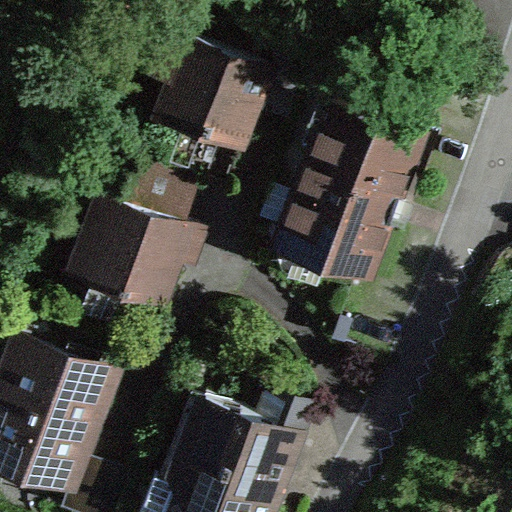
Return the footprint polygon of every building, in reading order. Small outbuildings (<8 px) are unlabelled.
[(272,58),(191,27),(160,108),(241,139),(272,58)] [(332,92),(278,233),(368,268),(388,214),(391,215),(399,195),(397,194),(422,127),(379,111),(374,96),(360,103),(332,92)] [(90,222),(100,226),(85,266),(162,295),(192,216),(105,183),(90,222)] [(20,330),(0,382),(0,447),(74,474),(115,365),(20,330)] [(208,387),(165,498),(196,510),(202,511),(263,511),(298,422),(208,387)]
